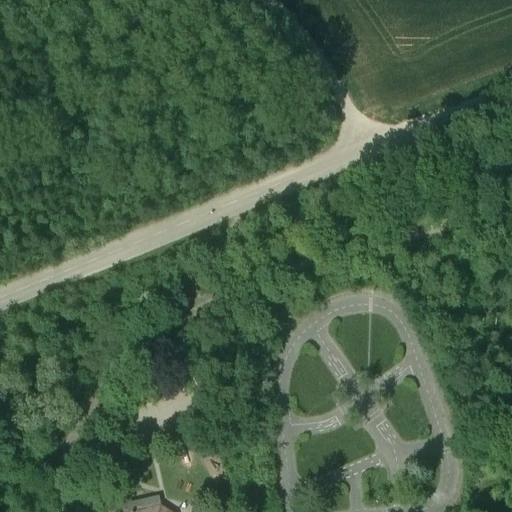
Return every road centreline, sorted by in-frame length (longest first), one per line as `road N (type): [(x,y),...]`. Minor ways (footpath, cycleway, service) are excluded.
road 1 (track): [(0,297),(217,210)]
road 2 (track): [(367,148),(330,72),(270,0)]
road 3 (track): [(217,210),(367,148)]
road 4 (track): [(367,148),(511,95)]
